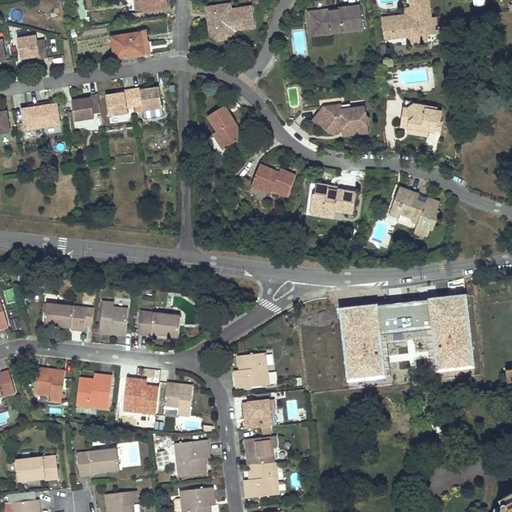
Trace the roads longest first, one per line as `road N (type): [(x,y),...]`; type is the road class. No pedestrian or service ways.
road 1 (residential): [(239,86),(308,154),(403,166),(511,212)]
road 2 (unclassified): [(511,259),(404,273),(308,274)]
road 3 (residential): [(185,258),(183,64)]
road 4 (unclassified): [(185,258),(0,238)]
road 5 (residential): [(0,90),(183,64)]
road 6 (residential): [(178,364),(33,347),(0,352)]
road 7 (residential): [(235,511),(221,395),(202,372),(178,364)]
